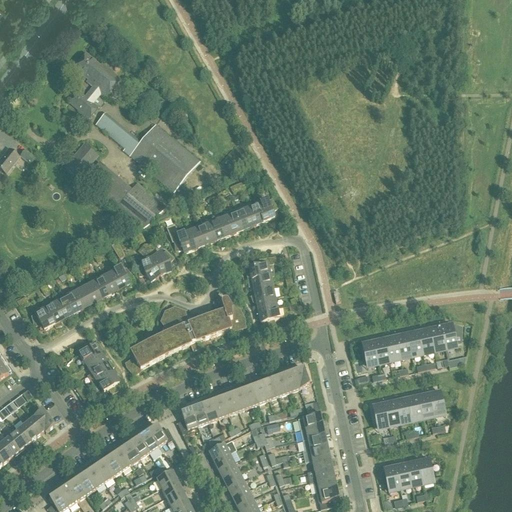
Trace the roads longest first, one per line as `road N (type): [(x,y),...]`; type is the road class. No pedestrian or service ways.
road 1 (residential): [(29,358),(129,304),(162,298),(203,308),(228,256),(270,242),(298,243),(305,252),(324,342)]
road 2 (residential): [(87,443),(210,377),(324,342)]
road 3 (residential): [(361,511),(324,342)]
